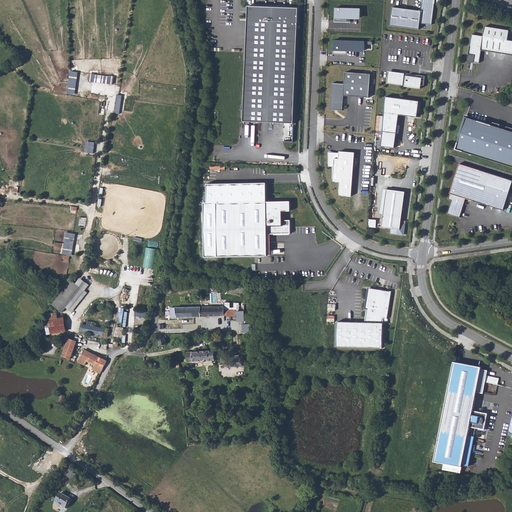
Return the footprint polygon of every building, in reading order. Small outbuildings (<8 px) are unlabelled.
[(393,7),(390,25),(419,29),(420,23),(432,25),(435,0),(422,0),(421,11),(393,7)] [(299,8),(248,6),(244,121),(294,123),(299,8)] [(361,7),(335,7),(335,18),(361,19),(361,7)] [(483,36),(472,34),(468,58),(474,59),(473,62),(480,63),(482,50),(511,55),(511,40),(508,40),(510,30),(485,26),(483,36)] [(364,41),(333,40),(332,54),(348,55),(349,50),(364,51),(364,41)] [(368,96),(370,73),(345,71),(343,95),(368,96)] [(404,73),(395,72),(393,84),(403,85),(404,73)] [(108,83),(109,75),(95,74),(95,81),(108,83)] [(422,78),(406,76),(405,86),(421,89),(422,78)] [(344,83),(332,82),(330,108),(342,109),(344,83)] [(422,101),(386,96),(383,132),(385,132),(383,147),(397,148),(399,115),(417,117),(418,113),(420,113),(422,101)] [(511,131),(466,117),(456,149),(511,166),(511,131)] [(85,152),(94,153),(95,141),(86,140),(85,152)] [(334,157),(339,158),(339,152),(328,151),(328,165),(334,165),(334,157)] [(356,153),(339,152),(339,158),(334,157),(334,165),(333,180),(340,181),(339,195),(352,196),(356,153)] [(452,200),(448,214),(460,217),(466,198),(504,210),(511,183),(511,180),(459,164),(448,199),(452,200)] [(405,192),(387,189),(381,227),(391,228),(390,234),(400,235),(405,232),(406,224),(401,223),(405,192)] [(290,211),(290,201),(216,202),(217,256),(267,256),(267,234),(290,233),(290,220),(285,220),(282,220),(282,211),(285,211),(290,211)] [(72,259),(75,232),(65,231),(62,258),(72,259)] [(157,258),(146,257),(141,291),(152,293),(157,258)] [(67,285),(64,289),(66,304),(75,291),(67,285)] [(337,346),(383,348),(383,323),(381,323),(382,317),(383,318),(387,318),(391,291),(382,290),(381,293),(368,289),(365,309),(367,309),(365,322),(338,322),(337,346)] [(193,307),(194,317),(219,316),(218,306),(193,307)] [(218,306),(219,316),(239,317),(239,321),(244,321),(244,311),(236,311),(236,309),(224,309),(224,306),(218,306)] [(173,307),(174,317),(194,317),(193,307),(173,307)] [(59,313),(45,315),(48,334),(65,332),(64,319),(60,319),(59,313)] [(81,324),(80,332),(93,334),(93,336),(97,337),(98,335),(102,336),(102,337),(107,338),(108,330),(96,327),(97,323),(87,321),(87,325),(81,324)] [(67,343),(62,356),(74,361),(75,357),(71,355),(77,342),(73,340),(68,338),(66,338),(66,340),(67,341),(67,343)] [(93,370),(101,374),(106,361),(84,350),(78,363),(85,366),(87,362),(95,365),(93,370)] [(188,352),(189,362),(216,359),(215,350),(188,352)] [(455,355),(435,461),(462,466),(463,465),(469,466),(476,428),(485,429),(488,413),(482,412),(480,412),(476,411),(477,405),(474,404),(476,392),(483,393),(485,382),(497,385),(499,378),(487,375),(488,370),(481,369),(481,367),(459,363),(460,356),(455,355)] [(462,466),(445,463),(443,469),(453,471),(453,468),(462,469),(462,466)] [(66,473),(73,477),(76,472),(68,468),(66,473)] [(55,502),(65,508),(70,499),(60,493),(55,502)]
